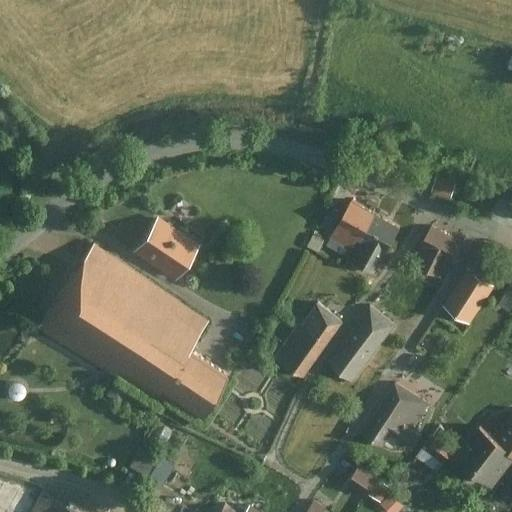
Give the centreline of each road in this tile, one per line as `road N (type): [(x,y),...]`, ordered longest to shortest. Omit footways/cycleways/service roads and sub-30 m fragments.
road 1 (residential): [(481,230),(281,148),(207,145),(107,184),(0,262)]
road 2 (residential): [(297,511),(481,230)]
road 3 (residential): [(0,466),(133,511)]
